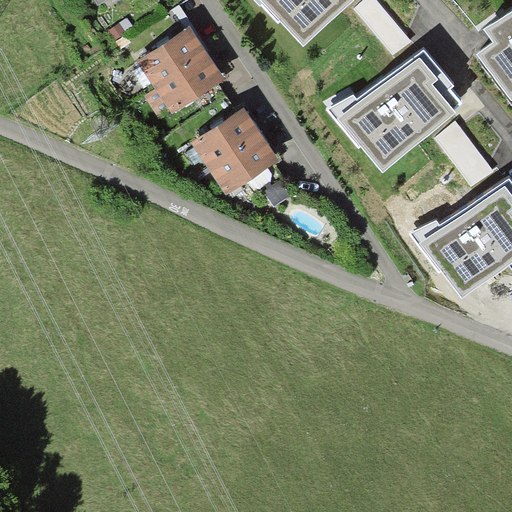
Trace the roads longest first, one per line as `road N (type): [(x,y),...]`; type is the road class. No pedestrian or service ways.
road 1 (residential): [(0,126),(402,297)]
road 2 (residential): [(402,297),(209,0)]
